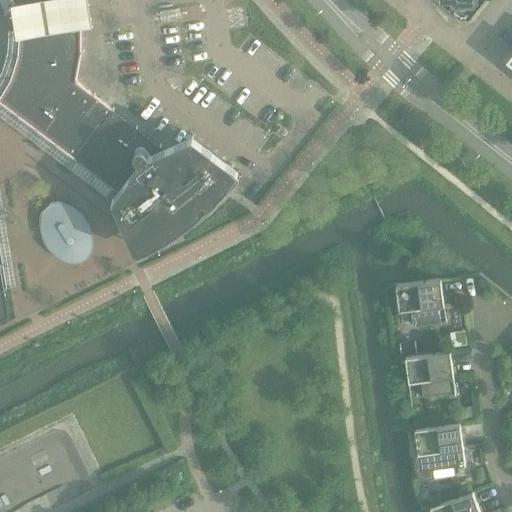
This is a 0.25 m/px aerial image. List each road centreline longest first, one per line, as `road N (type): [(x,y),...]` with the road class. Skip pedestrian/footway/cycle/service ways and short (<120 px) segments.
road 1 (tertiary): [(511,162),(327,0)]
road 2 (residential): [(511,498),(493,442),(474,301)]
